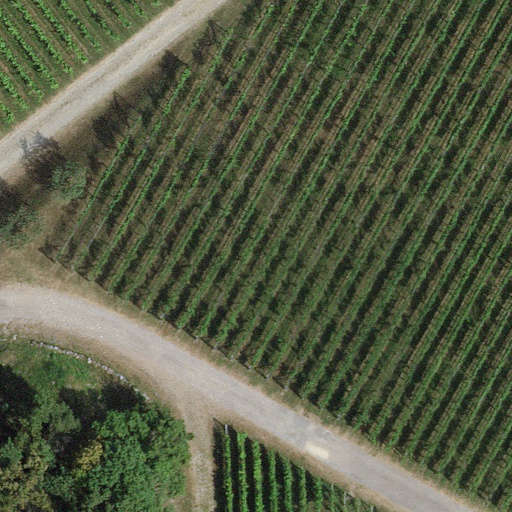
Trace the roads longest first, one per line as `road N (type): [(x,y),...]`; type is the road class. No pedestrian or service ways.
road 1 (track): [(0,350),(237,428),(389,511)]
road 2 (track): [(234,0),(0,182)]
